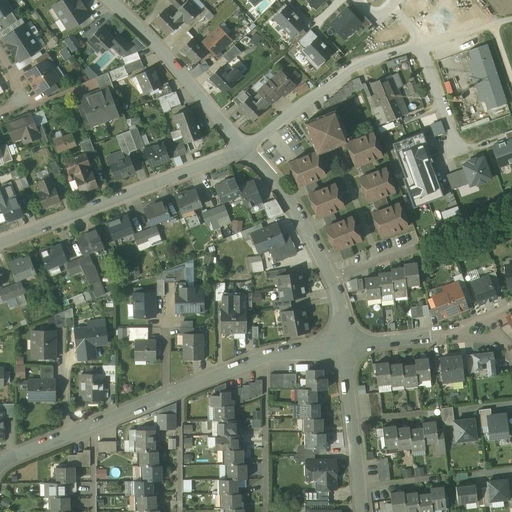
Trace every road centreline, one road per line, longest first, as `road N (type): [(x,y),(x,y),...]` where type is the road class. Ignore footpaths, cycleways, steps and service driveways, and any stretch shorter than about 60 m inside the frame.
road 1 (residential): [(0,461),(271,353),(341,345)]
road 2 (residential): [(245,151),(0,242)]
road 3 (residential): [(245,151),(347,71),(419,46)]
road 4 (residential): [(107,0),(155,42),(245,151)]
road 5 (residential): [(341,345),(362,511)]
road 6 (residential): [(245,151),(277,182),(333,276)]
